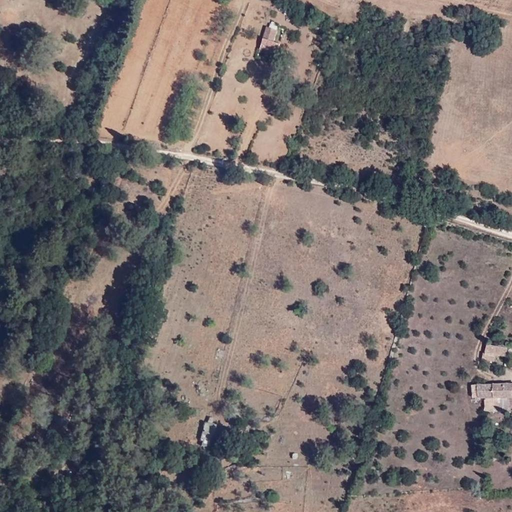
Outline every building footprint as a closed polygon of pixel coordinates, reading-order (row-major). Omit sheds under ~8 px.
[(259,55),(275,61),(278,50),(271,47),(277,33),(270,31),(269,34),(266,33),(259,55)] [(510,353),(511,343),(491,340),(490,349),(488,348),(487,356),(500,358),(500,352),(510,353)] [(511,393),(511,380),(503,381),(503,393),(510,393),(511,393)] [(479,381),(480,393),(484,393),(491,393),(491,381),(479,381)] [(503,393),(503,381),(491,381),(491,393),(494,393),(503,393)] [(494,393),(491,393),(484,393),(484,408),(495,408),(494,399),(494,393)] [(511,407),(511,399),(494,399),(495,408),(511,407)] [(208,439),(214,420),(206,418),(207,412),(203,411),(202,416),(199,415),(194,436),(208,439)] [(55,448),(64,427),(51,421),(42,442),(55,448)]
